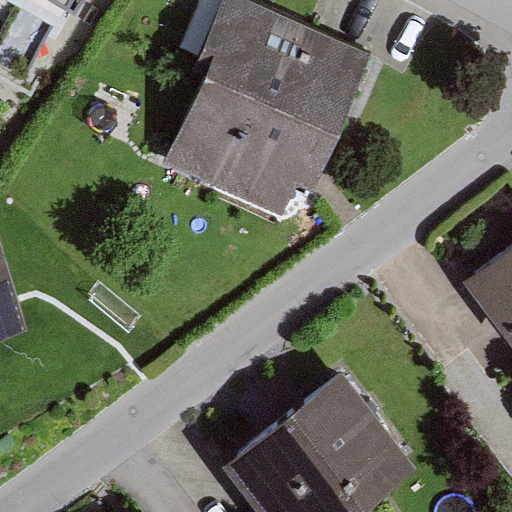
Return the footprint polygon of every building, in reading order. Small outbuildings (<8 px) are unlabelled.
[(0,0),(0,26),(11,32),(28,0),(0,0)] [(373,50),(258,0),(221,0),(193,65),(204,70),(164,160),(282,212),(297,177),(314,184),(373,50)] [(511,238),(462,276),(511,342),(511,238)] [(0,338),(28,329),(19,300),(0,242),(0,338)] [(341,366),(222,460),(263,511),(357,511),(419,464),(341,366)]
